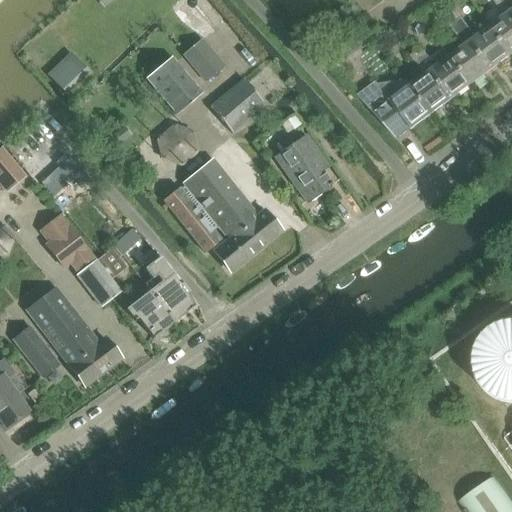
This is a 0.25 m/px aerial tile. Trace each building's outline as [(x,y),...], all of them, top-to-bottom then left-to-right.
[(374,9),(367,0),(350,0),(363,18),(374,9)] [(367,0),(374,9),(384,2),(382,0),(367,0)] [(491,28),(511,55),(511,14),(501,0),(493,0),(506,17),(491,28)] [(511,3),(509,0),(501,0),(511,14),(511,3)] [(452,6),(447,10),(456,23),(462,19),(452,6)] [(430,8),(422,14),(430,26),(439,20),(430,8)] [(511,55),(491,28),(476,39),(462,19),(456,23),(491,70),(511,55)] [(451,57),(471,85),(491,70),(456,23),(451,27),(466,47),(451,57)] [(368,24),(348,40),(336,48),(344,58),(355,49),(375,34),(368,24)] [(200,44),(185,58),(206,81),(221,67),(200,44)] [(416,53),(431,72),(452,100),(471,85),(451,57),(446,50),(431,61),(422,49),(416,53)] [(411,87),(432,115),(452,100),(431,72),(416,53),(411,57),(426,76),(411,87)] [(66,96),(89,74),(70,54),(46,76),(66,96)] [(173,59),(146,81),(175,116),(202,94),(173,59)] [(265,106),(243,80),(210,109),(231,135),(265,106)] [(432,115),(411,87),(406,81),(402,82),(398,83),(395,84),(389,87),(386,89),(382,91),(376,83),(358,96),(395,139),(410,129),(411,130),(432,115)] [(295,120),(287,125),(293,134),(301,128),(295,120)] [(123,127),(113,136),(121,145),(131,136),(123,127)] [(305,137),(274,159),(307,205),(332,187),(317,166),(323,162),(305,137)] [(24,177),(1,149),(0,149),(0,185),(6,192),(24,177)] [(165,205),(162,208),(165,211),(168,209),(175,217),(205,255),(211,250),(214,254),(230,273),(280,232),(260,207),(254,212),(213,161),(184,185),(179,189),(175,192),(163,202),(165,205)] [(88,180),(80,171),(80,172),(72,179),(79,188),(88,180)] [(61,217),(38,236),(65,271),(70,268),(76,277),(96,262),(89,253),(61,217)] [(129,251),(129,243),(125,238),(115,247),(122,257),(129,251)] [(113,248),(96,262),(111,281),(128,268),(113,248)] [(149,292),(174,323),(194,308),(178,288),(182,286),(160,258),(144,270),(152,280),(153,279),(156,283),(160,279),(162,282),(149,292)] [(101,308),(111,300),(120,293),(112,283),(111,281),(96,262),(76,277),(101,308)] [(25,311),(65,363),(84,387),(120,359),(105,340),(98,345),(55,289),(25,311)] [(149,292),(125,311),(134,322),(137,320),(153,340),(174,323),(149,292)] [(511,319),(506,320),(498,322),(491,326),(485,331),(480,337),(476,344),(474,352),(473,360),(474,368),(476,376),(480,383),(485,389),(491,394),(499,398),(506,400),(511,400),(511,319)] [(29,328),(13,340),(43,380),(59,367),(29,328)] [(28,412),(16,396),(24,391),(12,375),(3,362),(0,364),(0,421),(5,429),(28,412)] [(27,395),(35,405),(41,400),(33,391),(27,395)] [(511,511),(511,502),(495,478),(458,503),(464,511),(511,511)]
